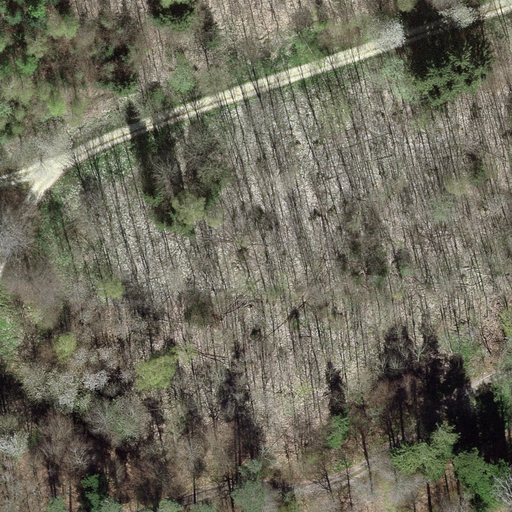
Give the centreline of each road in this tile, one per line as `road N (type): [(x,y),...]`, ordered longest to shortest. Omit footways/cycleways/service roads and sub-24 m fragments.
road 1 (track): [(0,250),(30,193),(84,148),(511,0)]
road 2 (track): [(148,511),(217,490),(335,488),(511,370)]
